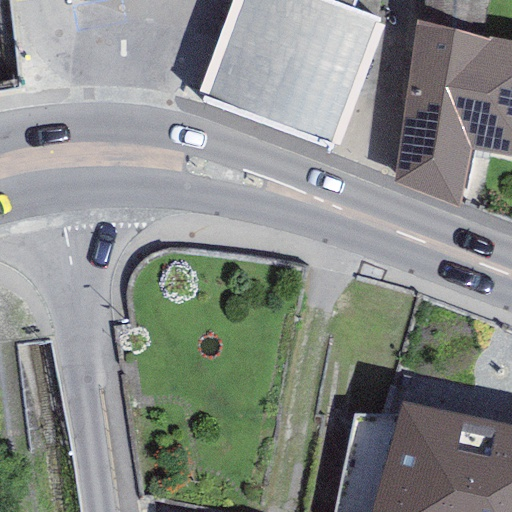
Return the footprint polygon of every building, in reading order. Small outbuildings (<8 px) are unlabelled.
[(242,0),(203,106),(333,154),(381,28),(353,17),(359,0),(242,0)] [(485,0),(423,0),(424,22),(480,36),(485,0)] [(511,41),(480,36),(424,22),(416,20),(393,180),(460,208),(470,150),(511,156),(511,41)] [(368,511),(464,511),(490,422),(401,401),(368,511)] [(511,511),(511,426),(490,422),(464,511),(511,511)]
